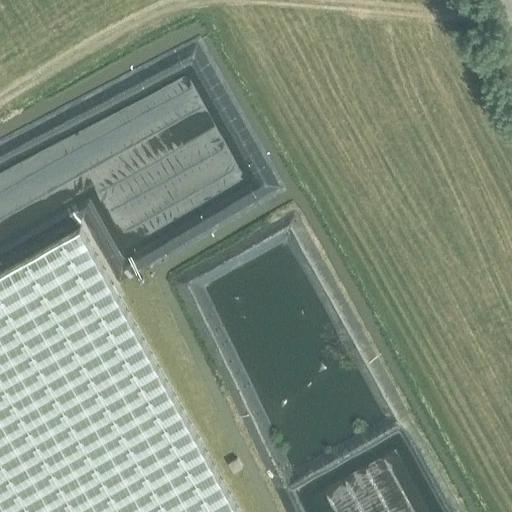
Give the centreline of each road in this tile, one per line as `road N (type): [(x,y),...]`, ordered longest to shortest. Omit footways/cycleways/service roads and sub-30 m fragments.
road 1 (track): [(232,0),(423,16),(509,8)]
road 2 (track): [(0,103),(159,7),(186,0)]
